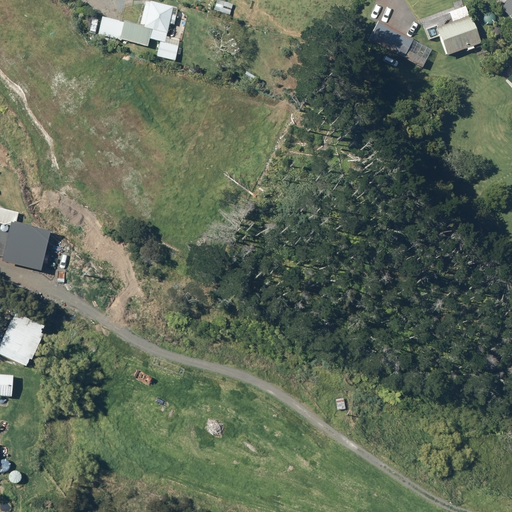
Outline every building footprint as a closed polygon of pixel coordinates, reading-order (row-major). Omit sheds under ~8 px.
[(216,0),(213,10),(220,12),(223,2),(216,0)] [(511,0),(504,0),(498,9),(511,21),(511,0)] [(100,17),(96,35),(144,48),(146,39),(158,42),(154,57),(172,62),(178,40),(163,37),(166,24),(171,25),(175,10),(143,1),(137,27),(100,17)] [(469,16),(434,29),(445,57),(479,44),(469,16)] [(376,22),(367,40),(402,58),(412,40),(376,22)] [(233,40),(225,45),(232,56),(239,52),(233,40)] [(39,303),(21,293),(17,301),(35,310),(39,303)] [(0,398),(8,398),(8,377),(3,377),(3,372),(0,371),(0,398)] [(342,399),(334,400),(335,411),(344,410),(342,399)]
